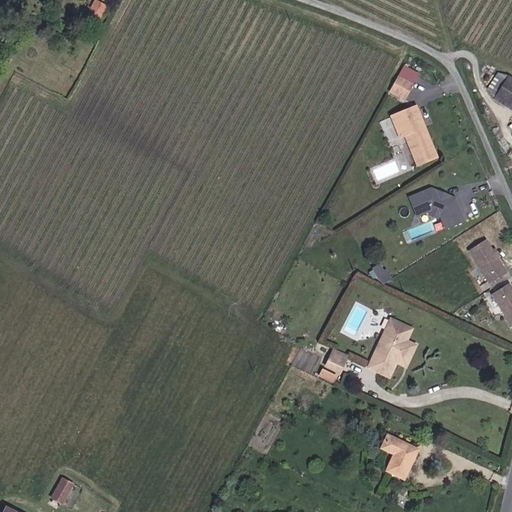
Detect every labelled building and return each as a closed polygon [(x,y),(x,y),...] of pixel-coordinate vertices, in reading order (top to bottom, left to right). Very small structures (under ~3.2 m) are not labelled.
[(95,0),(91,12),(102,16),(108,0),(95,0)] [(417,72),(402,64),(394,78),(410,86),(417,72)] [(511,77),(510,76),(498,73),(489,89),(497,99),(511,107),(511,77)] [(417,107),(413,108),(422,128),(425,127),(417,107)] [(397,115),(401,123),(396,125),(401,137),(406,135),(418,164),(438,157),(425,127),(422,128),(413,108),(397,115)] [(434,187),(410,196),(416,216),(425,213),(443,218),(448,229),(466,220),(457,198),(434,187)] [(409,240),(438,230),(434,221),(406,231),(409,240)] [(509,260),(499,243),(496,238),(489,226),(471,237),(491,270),(509,260)] [(381,259),(387,255),(383,249),(377,252),(381,259)] [(383,283),(392,278),(382,262),(373,267),(383,283)] [(511,273),(510,270),(493,281),(511,313),(511,273)] [(398,359),(401,361),(411,341),(406,338),(410,328),(393,319),(371,366),(391,375),(398,359)] [(401,361),(407,363),(417,344),(411,341),(401,361)] [(327,366),(340,372),(345,362),(334,357),(337,351),(334,350),(327,366)] [(334,357),(345,362),(347,356),(337,351),(334,357)] [(390,470),(405,477),(419,450),(390,435),(384,447),(398,454),(390,470)] [(64,505),(75,483),(61,476),(50,499),(64,505)] [(93,511),(91,511),(99,495),(93,492),(82,511),(93,511)] [(5,511),(36,511),(13,500),(5,511)]
